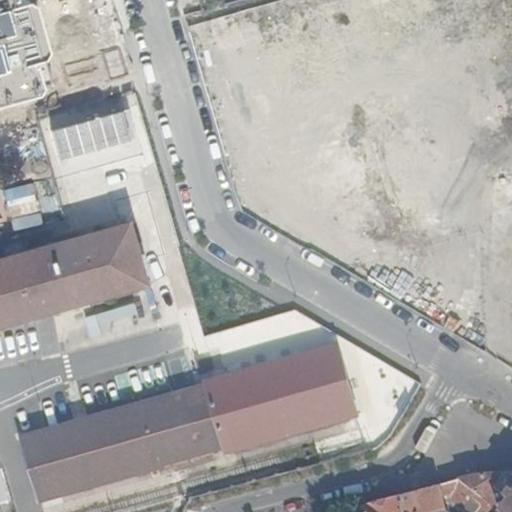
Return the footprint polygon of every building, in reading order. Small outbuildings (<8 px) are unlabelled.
[(27,0),(0,0),(0,92),(50,78),(27,0)] [(379,0),(324,0),(342,64),(393,50),(379,0)] [(511,0),(481,0),(511,115),(511,0)] [(511,177),(493,177),(486,300),(511,301),(511,177)] [(21,253),(0,258),(0,323),(141,283),(124,225),(21,253)] [(337,345),(203,381),(204,385),(221,451),(223,455),(359,417),(337,345)] [(42,500),(221,451),(204,385),(23,435),(42,500)] [(2,468),(0,468),(0,500),(10,498),(2,468)] [(476,473),(461,478),(489,499),(506,510),(507,511),(511,511),(511,469),(511,470),(476,473)] [(445,506),(439,484),(362,504),(370,511),(371,511),(420,511),(438,508),(445,506)] [(504,511),(506,510),(489,499),(479,511),(504,511)] [(507,511),(506,510),(504,511),(466,511),(447,500),(449,511),(507,511)]
